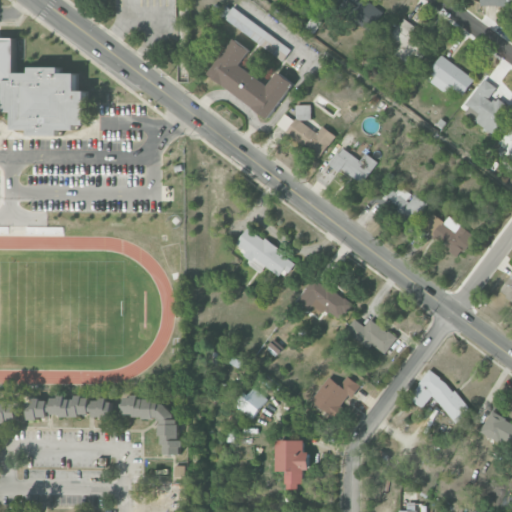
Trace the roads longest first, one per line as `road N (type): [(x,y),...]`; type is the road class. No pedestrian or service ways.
road 1 (tertiary): [(511,355),(38,0)]
road 2 (residential): [(352,511),(358,436),(511,237)]
